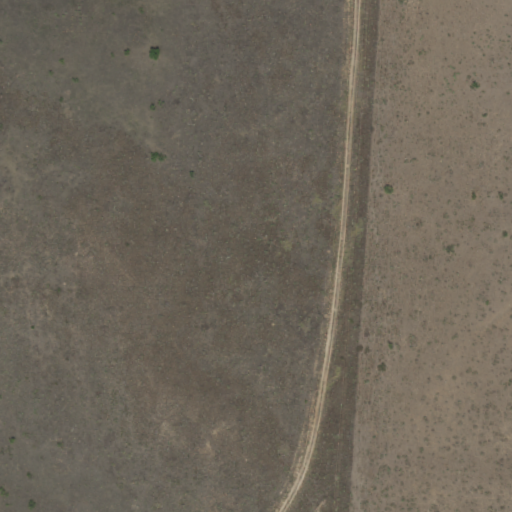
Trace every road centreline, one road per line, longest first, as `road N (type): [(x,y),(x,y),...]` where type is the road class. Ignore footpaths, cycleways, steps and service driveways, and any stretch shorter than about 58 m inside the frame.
road 1 (residential): [(240,511),(340,313),(382,30),(378,0)]
road 2 (residential): [(235,511),(192,336),(0,128)]
